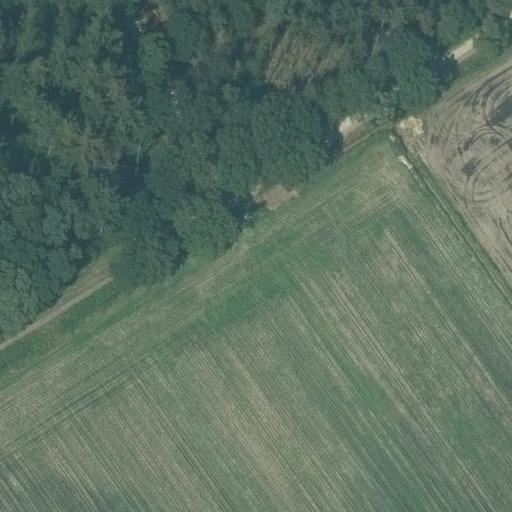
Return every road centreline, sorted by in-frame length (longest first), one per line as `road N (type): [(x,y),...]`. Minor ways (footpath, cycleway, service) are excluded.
road 1 (track): [(511,14),(224,191)]
road 2 (track): [(224,191),(0,335)]
road 3 (track): [(224,191),(120,0)]
